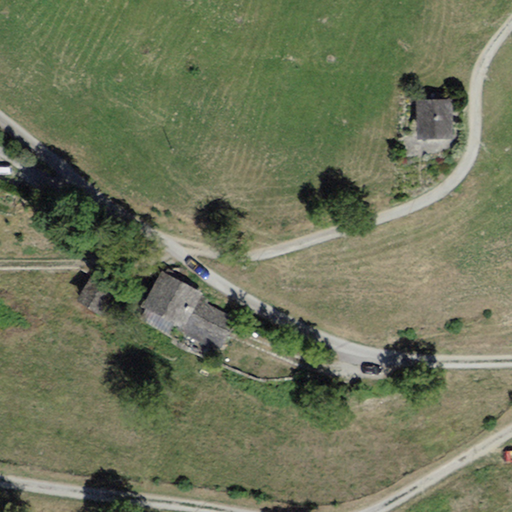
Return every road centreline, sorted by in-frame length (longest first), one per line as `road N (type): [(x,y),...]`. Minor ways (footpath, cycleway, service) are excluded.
road 1 (track): [(511,19),(479,69),(468,157),(455,179),(415,205),(248,255),(153,240),(0,253)]
road 2 (track): [(0,486),(189,511),(363,511),(511,430)]
road 3 (residential): [(0,121),(254,311),(355,360)]
road 4 (track): [(511,363),(355,360)]
